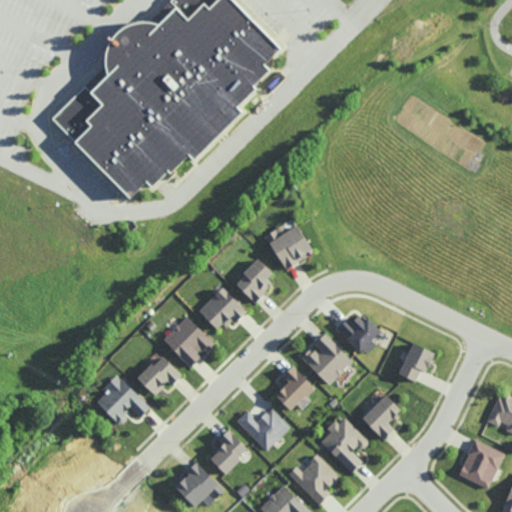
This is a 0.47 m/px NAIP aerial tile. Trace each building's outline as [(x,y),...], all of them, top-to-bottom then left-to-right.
[(106,75),(104,70),(102,60),(104,50),(107,41),(114,33),(122,27),(132,23),(142,23),(152,25),(156,27),(174,9),(169,3),(172,0),(232,0),(281,49),(263,67),(268,72),(252,87),(255,89),(235,108),(240,113),(193,160),(187,155),(174,168),(169,174),(169,173),(167,175),(165,173),(150,188),(144,182),(127,199),(50,119),(83,87),(88,93),(106,75)] [(286,269),(314,253),(298,225),(288,230),(284,224),(266,235),(286,269)] [(235,283),(254,301),(277,276),(258,259),(235,283)] [(245,309),(224,287),(199,310),(220,332),(245,309)] [(376,344),(372,340),(380,333),(361,313),(351,323),(347,319),(338,328),(364,356),(376,344)] [(164,339),(190,366),(214,343),(188,316),(164,339)] [(313,346),(301,358),(330,384),(353,359),(325,334),(313,346)] [(400,375),(417,381),(420,370),(428,372),(435,351),(412,343),(400,375)] [(156,395),(168,382),(172,386),(183,374),(162,354),(139,379),(156,395)] [(292,411),(315,387),(293,366),(283,376),(289,382),(276,395),(292,411)] [(97,402),(121,425),(127,418),(124,414),(130,408),(141,417),(151,406),(117,374),(105,387),(109,390),(97,402)] [(511,432),(511,396),(501,391),(488,419),(507,428),(506,430),(511,432)] [(395,428),(389,423),(402,409),(386,394),(363,419),(385,439),(395,428)] [(237,420),(266,451),(291,427),(271,407),(258,420),(248,410),(237,420)] [(352,473),(363,462),(355,453),(368,441),(343,415),(328,430),(330,432),(321,441),(352,473)] [(225,473),(249,450),(230,429),(218,440),(224,445),(210,458),(225,473)] [(459,474),(489,488),(505,453),(475,439),(459,474)] [(302,470),(297,465),(289,473),(319,504),(331,493),(328,491),(341,478),(318,454),(302,470)] [(174,485),(195,508),(203,501),(208,506),(225,491),(198,462),(174,485)] [(310,511),(311,511),(283,485),(260,509),(263,511),(310,511)] [(511,511),(511,488),(503,508),(510,511),(511,511)]
